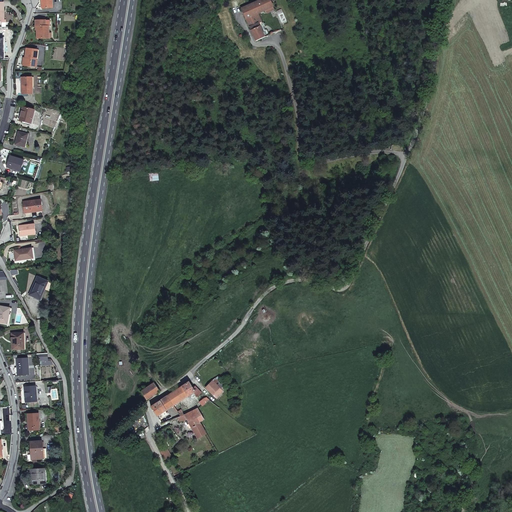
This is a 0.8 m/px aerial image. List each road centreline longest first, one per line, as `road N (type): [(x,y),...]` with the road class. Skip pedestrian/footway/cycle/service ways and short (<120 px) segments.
road 1 (trunk): [(102,511),(89,437),(87,324),(133,0)]
road 2 (trunk): [(122,0),(77,332),(93,511)]
road 3 (unclassified): [(414,145),(347,286),(309,278),(269,290),(237,336),(194,372)]
road 4 (residential): [(0,260),(65,379),(71,476),(27,511)]
road 5 (unclassified): [(414,145),(314,164),(300,158),(295,81),(285,54),(267,41)]
road 6 (unclassified): [(188,511),(150,437),(157,427),(148,404),(194,372)]
road 7 (residential): [(0,355),(16,400),(18,438),(0,503)]
road 8 (unclassified): [(436,0),(414,145)]
road 9 (residential): [(0,139),(29,0)]
